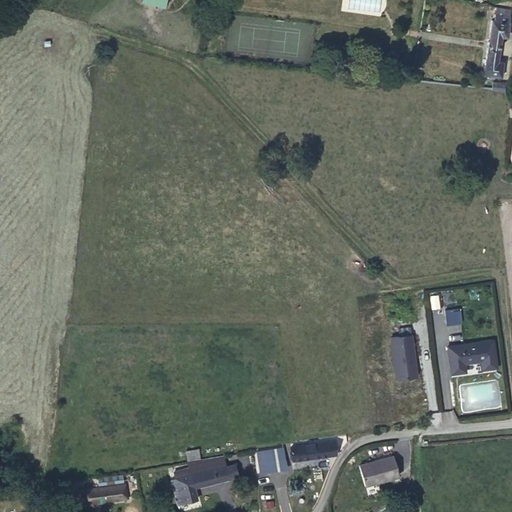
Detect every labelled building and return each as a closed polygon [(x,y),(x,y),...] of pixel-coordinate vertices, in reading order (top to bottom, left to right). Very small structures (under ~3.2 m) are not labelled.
[(497,61),(501,36),(507,37),(511,10),(497,7),(495,20),(492,20),(489,41),(488,41),(486,50),(487,50),(483,75),(501,77),(503,62),(497,61)] [(505,91),(507,84),(493,82),(492,89),(505,91)] [(409,332),(388,334),(393,375),(414,373),(409,332)] [(464,369),(463,361),(480,358),(481,367),(496,365),(492,338),(446,343),(450,371),(464,369)] [(335,442),(292,448),(294,461),(336,455),(335,442)] [(272,450),(256,452),(259,473),(275,471),(272,450)] [(194,488),(236,477),(233,465),(226,466),(224,456),(187,463),(189,468),(173,472),(175,479),(171,480),(177,504),(197,499),(194,488)] [(398,476),(393,456),(359,465),(364,485),(398,476)] [(127,498),(124,484),(81,490),(83,504),(127,498)]
